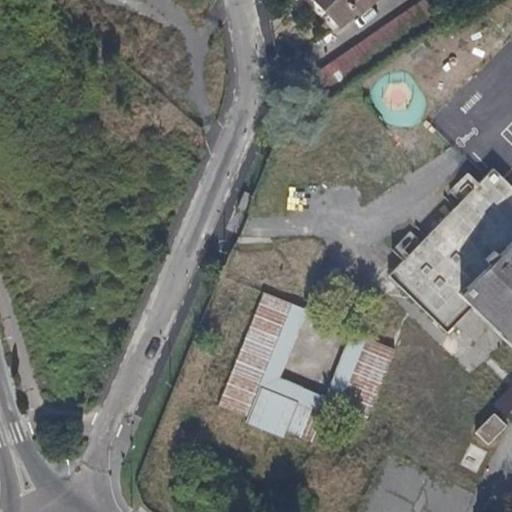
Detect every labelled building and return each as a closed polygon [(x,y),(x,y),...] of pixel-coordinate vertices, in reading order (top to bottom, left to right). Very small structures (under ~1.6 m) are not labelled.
[(369,0),(316,0),(341,26),(356,11),(359,14),(372,2),(369,0)] [(370,72),(441,24),(426,2),(300,87),(315,109),(370,72)] [(473,309),(511,268),(511,188),(493,170),(474,190),(469,186),(460,194),(466,199),(417,249),(411,245),(403,253),(408,259),(389,280),(448,336),(473,309)] [(511,268),(473,309),(511,345),(511,268)] [(261,391),(295,307),(262,292),(213,412),(283,440),(297,406),(261,391)] [(489,448),(508,428),(496,415),(476,436),(489,448)]
